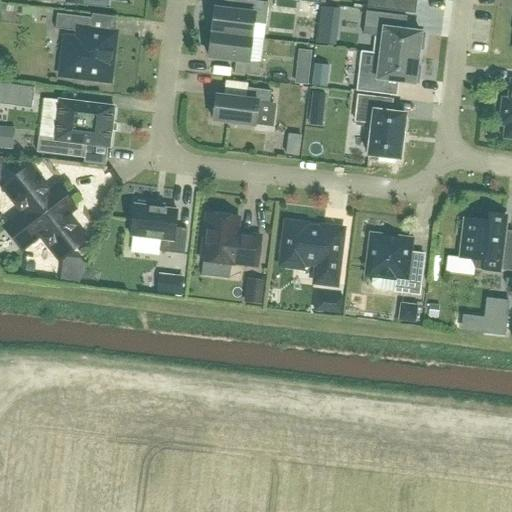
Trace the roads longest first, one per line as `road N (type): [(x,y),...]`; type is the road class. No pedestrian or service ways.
road 1 (residential): [(179,0),(160,162),(399,189),(427,178),(455,152)]
road 2 (residential): [(465,0),(449,133),(455,152)]
